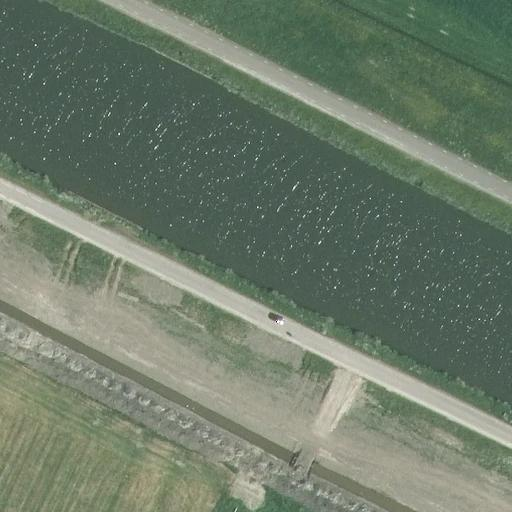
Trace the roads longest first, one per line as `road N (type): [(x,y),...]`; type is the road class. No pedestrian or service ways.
road 1 (tertiary): [(511,439),(0,191)]
road 2 (tertiary): [(511,194),(120,0)]
